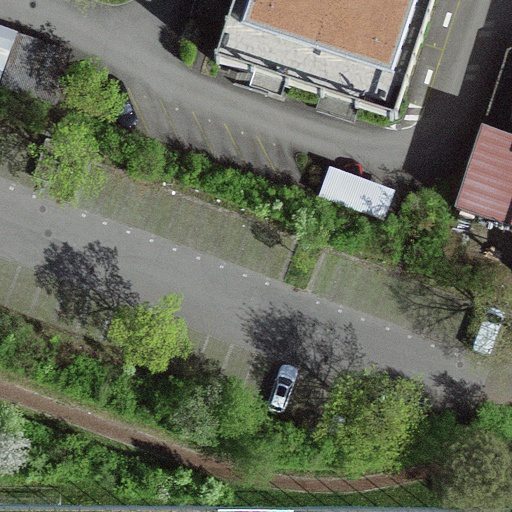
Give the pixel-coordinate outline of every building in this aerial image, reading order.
[(433,0),(235,0),(215,62),(394,121),(433,0)] [(0,78),(17,34),(0,27),(0,78)] [(1,85),(55,103),(71,54),(17,37),(1,85)] [(511,48),(510,48),(506,51),(481,128),(511,138),(511,48)] [(455,209),(511,227),(511,138),(481,128),(455,209)] [(391,202),(333,180),(325,200),(383,222),(391,202)]
